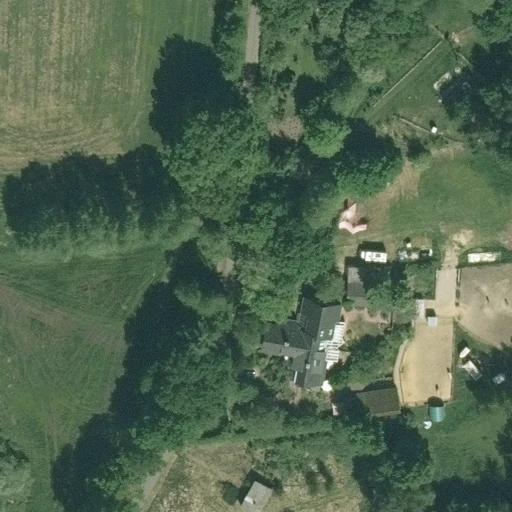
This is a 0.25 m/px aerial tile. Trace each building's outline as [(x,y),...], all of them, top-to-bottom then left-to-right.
[(344,309),(371,308),(370,267),(343,267),(344,309)] [(287,355),(283,374),(322,382),(340,304),(300,295),(293,325),(262,318),(255,347),(287,355)] [(406,326),(423,326),(423,302),(406,302),(406,326)] [(343,417),(398,406),(393,382),(339,392),(343,417)] [(241,506),(251,511),(258,511),(273,488),(257,479),(241,506)]
